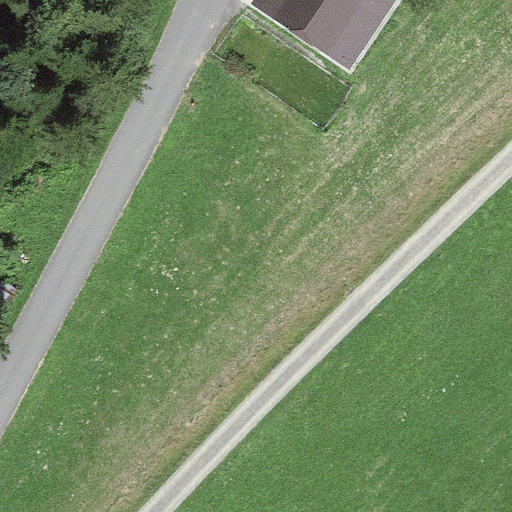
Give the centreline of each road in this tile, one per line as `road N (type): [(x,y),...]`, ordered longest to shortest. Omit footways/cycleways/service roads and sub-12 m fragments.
road 1 (track): [(511,163),(156,511)]
road 2 (track): [(0,399),(202,0)]
